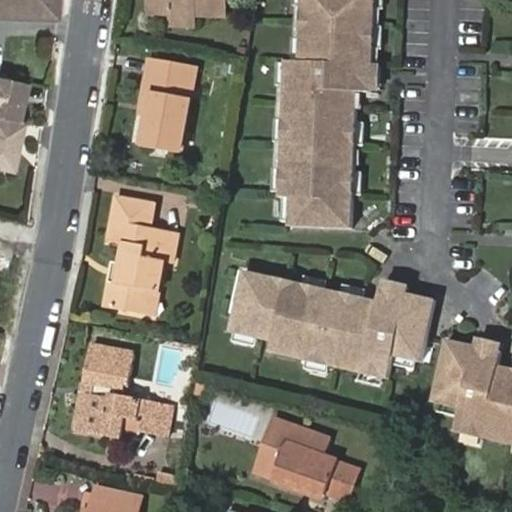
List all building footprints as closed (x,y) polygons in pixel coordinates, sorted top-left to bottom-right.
[(0,0),(0,12),(53,14),(53,0),(0,0)] [(156,0),(155,17),(174,18),(200,19),(200,14),(231,16),(231,0),(156,0)] [(373,67),(374,0),(301,0),(300,62),(286,62),(280,199),(291,199),(290,227),(352,230),(357,93),(373,94),(373,92),(373,67)] [(200,19),(174,18),(173,24),(200,27),(200,19)] [(154,59),(150,74),(156,76),(159,61),(154,59)] [(150,74),(145,103),(151,104),(150,113),(144,144),(180,150),(195,69),(159,61),(156,76),(150,74)] [(0,117),(18,122),(28,80),(0,73),(0,117)] [(151,104),(145,103),(143,112),(150,113),(151,104)] [(0,166),(12,169),(22,122),(18,122),(0,117),(0,166)] [(129,244),(125,263),(121,283),(115,282),(109,308),(148,315),(153,292),(163,294),(170,261),(178,263),(183,233),(158,228),(160,217),(150,215),(152,204),(121,197),(113,240),(129,244)] [(161,205),(152,204),(150,215),(160,217),(161,205)] [(121,283),(125,263),(118,262),(115,282),(121,283)] [(409,295),(383,289),(381,288),(378,303),(245,273),(231,332),(273,342),(270,353),(389,380),(395,356),(422,364),(436,302),(409,295)] [(385,281),(383,289),(409,295),(411,288),(385,281)] [(158,317),(163,294),(153,292),(148,315),(158,317)] [(504,347),(476,341),(474,348),(502,354),(504,347)] [(502,354),(474,348),(447,342),(433,402),(461,409),(455,432),(511,444),(511,370),(500,367),(502,354)] [(94,395),(87,433),(127,441),(132,420),(147,423),(145,435),(162,438),(168,408),(135,401),(144,356),(100,346),(91,384),(102,386),(100,397),(94,395)] [(80,431),(87,433),(94,395),(100,397),(102,386),(91,384),(80,431)] [(168,408),(162,438),(175,441),(181,412),(168,408)] [(336,463),(287,445),(273,486),(324,504),(326,499),(349,508),(361,474),(336,465),(336,463)] [(141,511),(144,502),(102,492),(97,511),(141,511)]
